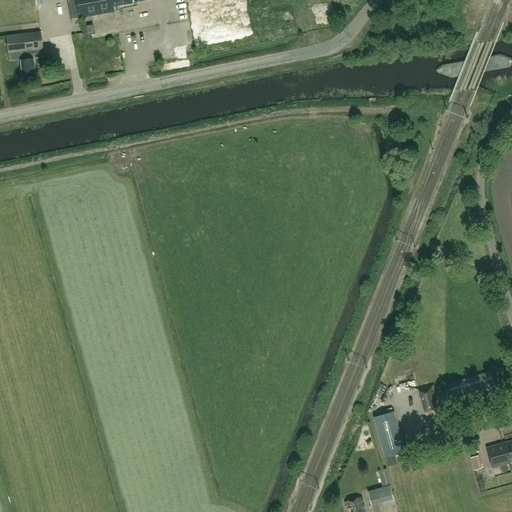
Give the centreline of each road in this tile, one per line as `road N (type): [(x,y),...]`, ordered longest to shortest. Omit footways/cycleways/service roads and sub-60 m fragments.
road 1 (unclassified): [(0,115),(331,47),(374,0)]
road 2 (unclassified): [(511,312),(480,191),(487,152),(511,114)]
